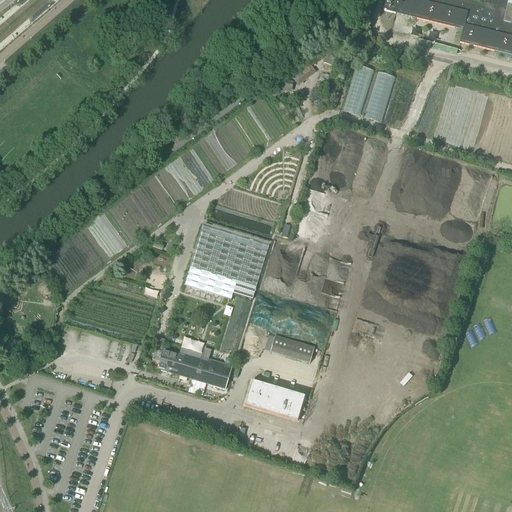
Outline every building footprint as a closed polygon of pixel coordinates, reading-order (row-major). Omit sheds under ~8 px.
[(511,0),(386,0),(384,12),(395,14),(396,12),(464,29),(461,42),(496,50),(511,54),(511,0)] [(30,24),(31,26),(53,7),(52,7),(51,6),(50,5),(48,5),(30,21),(30,23),(30,24)] [(295,73),(300,82),(316,74),(311,65),(295,73)] [(343,112),(360,117),(374,71),(357,65),(343,112)] [(382,123),(395,77),(377,72),(364,118),(382,123)] [(270,92),(274,97),(278,94),(276,92),(282,87),(287,88),(286,91),(291,92),(292,85),(281,83),(270,92)] [(255,289),(267,252),(201,232),(193,257),(190,269),(184,288),(227,300),(229,301),(230,301),(232,295),(251,302),(255,289)] [(19,281),(13,286),(15,289),(22,284),(19,281)] [(0,303),(5,306),(9,300),(4,297),(0,303)] [(237,298),(221,352),(222,352),(236,356),(252,303),(237,298)] [(226,306),(224,315),(231,316),(233,308),(226,306)] [(274,338),(270,353),(309,365),(313,349),(274,338)] [(144,351),(128,346),(122,364),(138,369),(144,351)] [(209,361),(208,365),(207,365),(200,363),(199,362),(199,363),(192,361),(193,360),(192,360),(192,361),(185,358),(184,358),(177,356),(170,354),(169,353),(169,354),(162,352),(162,351),(161,352),(162,352),(160,359),(159,358),(159,359),(158,363),(158,364),(156,370),(156,371),(163,373),(164,373),(171,375),(178,377),(179,378),(186,380),(187,380),(193,382),(194,382),(201,384),(202,384),(209,386),(206,397),(221,402),(224,391),(225,391),(225,390),(231,369),(232,368),(230,368),(224,366),(223,366),(209,361)] [(243,408),(245,408),(297,424),(300,413),(299,412),(300,408),(302,408),(305,398),(251,382),(243,408)]
